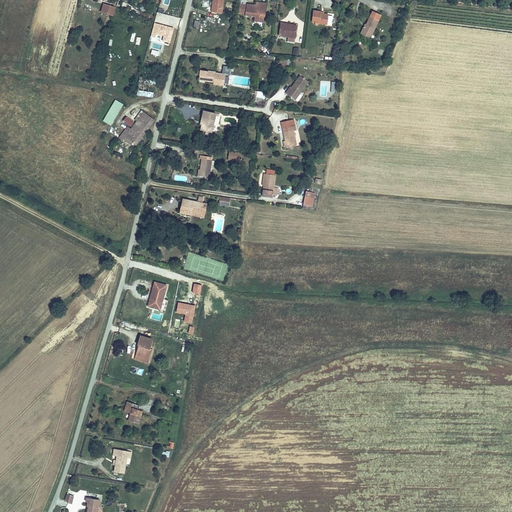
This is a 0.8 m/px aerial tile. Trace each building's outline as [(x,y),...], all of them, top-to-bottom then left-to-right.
[(222,13),(223,0),(213,0),(211,12),(222,13)] [(264,18),(265,7),(256,6),(247,4),(247,5),(240,4),(238,14),(246,14),(245,15),(255,16),(254,20),(259,20),(259,17),(264,18)] [(102,13),(114,17),(116,8),(104,5),(102,13)] [(327,25),(328,14),(321,14),(321,12),(313,11),(312,22),(320,23),(320,24),(327,25)] [(372,34),(378,21),(370,17),(365,27),(364,26),(361,32),(368,35),(369,32),(372,34)] [(173,28),(155,23),(151,36),(155,37),(156,34),(163,36),(162,41),(169,43),(173,28)] [(296,36),(297,27),(286,27),(286,24),(281,23),(280,35),(296,36)] [(223,66),(222,73),(229,74),(230,67),(223,66)] [(224,83),(225,75),(215,73),(215,72),(200,70),(200,74),(199,80),(214,82),(213,84),(223,85),(222,89),(227,89),(227,84),(224,83)] [(295,100),(308,82),(300,76),(287,94),(295,100)] [(153,97),(155,80),(139,78),(137,95),(153,97)] [(110,125),(123,105),(115,100),(103,120),(110,125)] [(211,132),(216,114),(203,111),(201,121),(203,121),(202,124),(201,130),(211,132)] [(154,120),(143,112),(139,117),(150,126),(154,120)] [(123,121),(130,127),(134,122),(126,116),(123,121)] [(136,144),(150,126),(139,117),(129,131),(125,128),(119,136),(123,139),(123,138),(125,136),(131,141),(136,144)] [(295,145),(293,132),(296,131),(293,120),(289,121),(290,126),(282,128),(285,141),(284,141),(285,147),(295,145)] [(228,152),(227,160),(240,162),(241,154),(228,152)] [(209,177),(212,160),(202,159),(200,170),(202,170),(202,176),(209,177)] [(272,197),(275,175),(273,175),(274,170),(266,169),(262,196),(272,197)] [(313,209),(314,192),(304,192),(303,209),(313,209)] [(204,214),(206,204),(203,204),(204,198),(199,197),(198,202),(183,199),(180,211),(191,213),(191,211),(204,214)] [(229,206),(230,198),(220,197),(219,205),(229,206)] [(160,310),(166,285),(154,282),(150,297),(152,298),(150,307),(160,310)] [(149,347),(152,339),(140,336),(138,345),(140,346),(140,348),(138,348),(136,356),(149,359),(152,348),(149,347)] [(142,412),(137,410),(139,405),(127,402),(124,411),(131,413),(128,422),(137,425),(142,412)] [(124,473),(127,459),(128,451),(118,450),(117,456),(116,460),(116,465),(114,472),(124,473)] [(97,511),(99,500),(87,498),(86,502),(88,502),(87,506),(88,507),(87,511),(97,511)]
